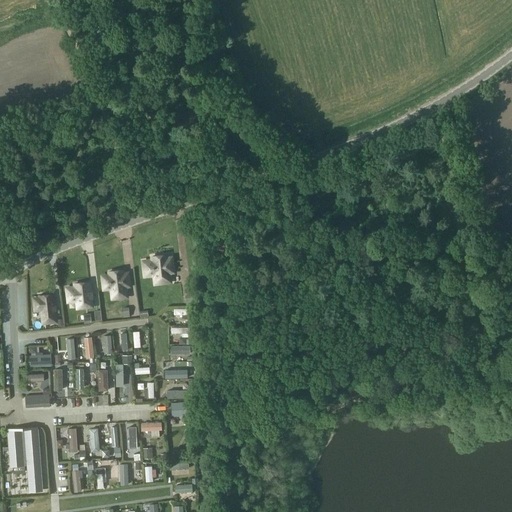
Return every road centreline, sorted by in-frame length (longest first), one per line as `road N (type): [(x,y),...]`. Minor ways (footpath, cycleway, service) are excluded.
road 1 (unclassified): [(0,279),(96,232),(388,128),(511,53)]
road 2 (track): [(144,216),(57,0)]
